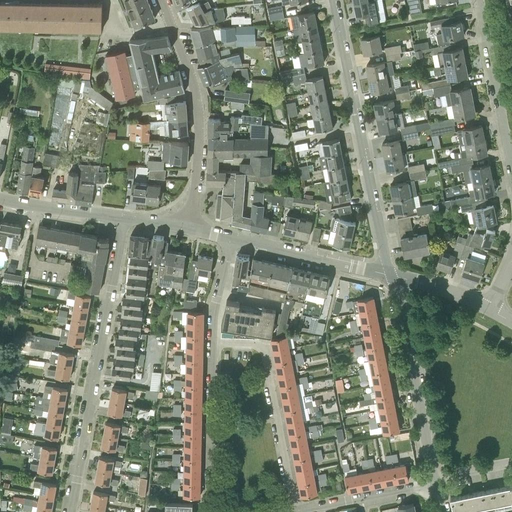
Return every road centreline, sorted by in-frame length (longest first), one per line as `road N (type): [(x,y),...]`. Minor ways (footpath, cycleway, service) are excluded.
road 1 (residential): [(122,218),(69,511)]
road 2 (residential): [(390,275),(332,0)]
road 3 (residential): [(160,0),(196,105),(190,227)]
road 4 (residential): [(297,511),(266,349),(252,340),(212,340)]
road 5 (residential): [(434,484),(390,275)]
road 6 (residential): [(212,511),(212,340)]
road 7 (residential): [(511,166),(478,0)]
road 8 (residential): [(231,236),(390,275)]
road 9 (residential): [(297,511),(434,484)]
road 10 (residential): [(0,198),(122,218)]
